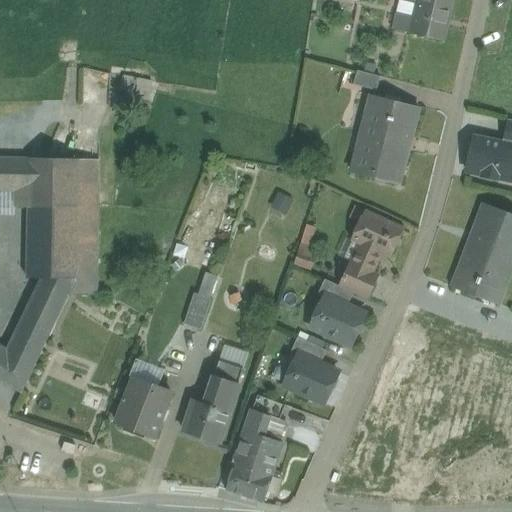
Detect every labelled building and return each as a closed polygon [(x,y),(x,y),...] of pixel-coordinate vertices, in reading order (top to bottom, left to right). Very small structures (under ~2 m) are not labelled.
[(419,0),(418,6),(415,17),(411,35),(442,42),(451,0),(419,0)] [(418,6),(400,1),(397,13),(415,17),(418,6)] [(415,17),(397,13),(393,31),(411,35),(415,17)] [(380,70),(369,66),(367,74),(378,77),(380,70)] [(367,74),(357,71),(353,85),(377,91),(380,78),(378,77),(367,74)] [(151,83),(124,77),(121,89),(148,95),(151,83)] [(350,173),(399,185),(419,109),(371,96),(350,173)] [(511,146),(504,145),(474,138),(472,149),(471,149),(468,161),(469,162),(467,172),(482,176),(482,178),(496,181),(497,179),(511,182),(511,146)] [(309,157),(294,153),(291,165),(306,169),(309,157)] [(0,378),(21,391),(69,292),(96,292),(97,206),(98,160),(0,159),(0,221),(18,221),(18,207),(28,207),(27,277),(45,278),(7,351),(0,346),(0,378)] [(485,205),(454,287),(452,287),(451,288),(501,307),(501,306),(499,305),(505,288),(499,285),(511,250),(511,213),(484,202),(483,204),(485,205)] [(282,214),(272,211),(269,221),(279,224),(282,214)] [(404,229),(365,211),(351,241),(360,245),(352,263),(372,273),(380,255),(390,259),(404,229)] [(314,258),(298,253),(294,264),(311,270),(314,258)] [(352,263),(350,262),(339,287),(354,294),(368,301),(379,276),(372,273),(352,263)] [(339,287),(325,280),(318,295),(324,298),(325,297),(347,307),(354,294),(339,287)] [(211,300),(194,295),(184,325),(201,331),(211,300)] [(347,307),(325,297),(324,298),(311,328),(351,346),(365,315),(347,307)] [(397,325),(368,411),(424,430),(437,390),(438,391),(454,344),(397,325)] [(327,352),(298,339),(291,353),(298,356),(298,355),(321,365),(327,352)] [(321,365),(298,355),(298,356),(292,369),(295,377),(289,389),(308,398),(324,405),(338,374),(321,365)] [(163,372),(137,361),(130,377),(135,379),(157,388),(163,372)] [(243,370),(218,362),(214,375),(238,384),(243,370)] [(238,384),(214,375),(204,405),(228,413),(238,384)] [(157,388),(135,379),(117,423),(156,439),(174,395),(157,388)] [(285,407),(257,397),(252,411),(270,418),(280,421),(285,407)] [(204,405),(194,402),(183,433),(218,444),(228,413),(204,405)] [(279,443),(263,437),(270,418),(252,411),(235,463),(272,475),(283,444),(279,443)] [(280,421),(270,418),(263,437),(279,443),(286,424),(280,421)] [(272,475),(235,463),(225,492),(263,504),(273,475),(272,475)]
